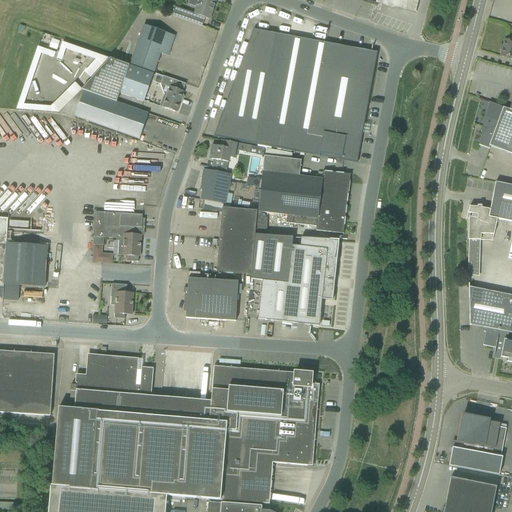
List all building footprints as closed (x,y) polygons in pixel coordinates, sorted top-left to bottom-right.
[(190,0),(189,5),(197,8),(195,15),(200,17),(209,20),(214,5),(212,4),(213,0),(215,0),(216,1),(216,0),(219,1),(219,0),(190,0)] [(365,0),(414,12),(416,0),(365,0)] [(175,8),(172,16),(180,19),(183,11),(175,8)] [(174,37),(165,34),(144,26),(130,65),(153,73),(160,54),(168,57),(169,54),(167,53),(168,51),(169,52),(174,37)] [(277,36),(260,33),(219,141),(256,147),(257,143),(288,149),(308,42),(277,36)] [(49,48),(56,50),(59,42),(52,40),(49,48)] [(511,41),(504,40),(500,57),(511,60),(511,41)] [(367,53),(308,42),(288,149),(319,155),(318,157),(341,161),(341,159),(355,161),(373,61),(367,53)] [(34,50),(19,106),(56,116),(82,88),(74,82),(49,108),(27,102),(41,54),(54,58),(56,52),(38,47),(34,50)] [(82,91),(116,102),(117,100),(119,94),(134,99),(143,102),(150,81),(153,75),(143,71),(122,63),(109,59),(84,89),(82,91)] [(162,108),(177,113),(184,92),(182,92),(185,84),(163,76),(162,78),(153,75),(150,81),(160,84),(169,88),(162,108)] [(116,103),(116,102),(82,91),(58,113),(74,119),(75,117),(139,140),(148,114),(116,103)] [(479,145),(489,149),(490,147),(511,155),(511,111),(488,103),(485,117),(482,128),(485,129),(484,133),(482,132),(479,145)] [(211,172),(225,174),(229,159),(236,160),(237,152),(245,154),(246,152),(249,153),(250,147),(231,143),(221,141),(221,142),(223,142),(222,148),(211,146),(209,159),(213,160),(211,172)] [(288,215),(345,222),(350,175),(324,172),(323,179),(301,177),(302,161),(264,157),(259,212),(261,212),(288,215)] [(231,176),(225,174),(211,172),(203,170),(199,190),(201,190),(200,200),(205,201),(222,204),(226,205),(231,176)] [(247,178),(246,186),(258,188),(260,181),(247,178)] [(511,186),(495,183),(489,210),(481,209),(481,206),(477,206),(477,208),(469,208),(468,214),(472,215),(471,218),(469,218),(468,241),(480,241),(492,242),(493,234),(496,220),(511,222),(511,186)] [(205,201),(204,212),(221,213),(222,208),(222,204),(205,201)] [(219,240),(255,243),(256,236),(254,235),(256,211),(222,208),(221,213),(219,240)] [(256,211),(254,235),(256,236),(265,236),(267,219),(261,217),(261,212),(259,212),(256,211)] [(142,216),(141,216),(94,213),(92,246),(93,246),(102,247),(103,247),(103,238),(116,239),(117,227),(137,229),(137,228),(141,228),(142,216)] [(343,234),(345,222),(288,215),(287,223),(293,224),(317,226),(317,231),(343,234)] [(138,257),(139,257),(141,236),(136,235),(137,229),(117,227),(116,239),(116,241),(118,241),(117,256),(129,256),(128,262),(138,262),(138,257)] [(292,238),(256,236),(255,243),(252,275),(252,280),(262,281),(258,320),(319,327),(322,300),(331,301),(333,286),(334,286),(335,278),(334,278),(338,241),(300,239),(300,247),(291,247),(292,238)] [(216,272),(252,275),(255,243),(219,240),(216,272)] [(7,243),(3,285),(44,288),(45,278),(48,247),(7,243)] [(93,246),(92,263),(101,263),(102,247),(93,246)] [(238,282),(198,280),(188,279),(187,289),(184,289),(183,293),(187,293),(185,319),(235,322),(238,282)] [(114,319),(124,320),(125,315),(131,315),(133,294),(126,293),(127,285),(117,285),(113,284),(111,297),(111,306),(115,306),(114,319)] [(495,349),(496,347),(499,331),(508,333),(511,333),(511,296),(468,288),(469,325),(485,329),(484,332),(483,332),(485,333),(482,346),(495,349)] [(511,341),(507,340),(508,333),(499,331),(496,347),(502,348),(500,358),(508,359),(507,362),(505,362),(511,363),(511,341)] [(3,352),(0,396),(0,413),(24,415),(28,351),(8,349),(8,352),(3,352)] [(28,351),(24,415),(50,417),(54,355),(31,354),(31,351),(28,351)] [(166,496),(224,501),(228,443),(313,450),(319,385),(311,384),(311,374),(294,373),(294,374),(213,367),(210,402),(149,397),(151,370),(141,370),(140,371),(137,371),(138,361),(89,357),(87,377),(77,377),(76,386),(71,385),(69,400),(75,401),(74,410),(58,408),(52,486),(50,486),(49,489),(166,499),(166,496)] [(452,448),(449,466),(498,476),(502,458),(500,457),(506,429),(499,428),(499,424),(488,422),(489,421),(469,417),(454,449),(452,448)] [(228,443),(224,501),(259,504),(269,505),(272,463),(312,466),(313,450),(228,443)] [(490,511),(496,487),(450,478),(444,509),(443,509),(442,509),(440,511),(490,511)] [(164,511),(166,499),(49,489),(47,511),(164,511)] [(0,511),(15,511),(16,511),(17,504),(0,502),(0,511)]
